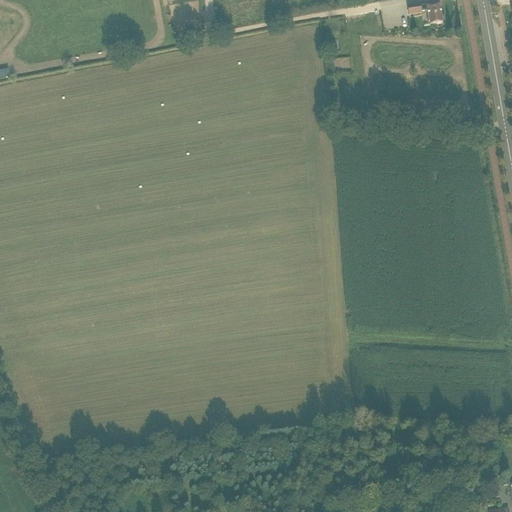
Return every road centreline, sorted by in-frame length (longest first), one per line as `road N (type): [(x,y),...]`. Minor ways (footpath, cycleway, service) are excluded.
road 1 (secondary): [(511,176),(481,0)]
road 2 (track): [(0,393),(58,511)]
